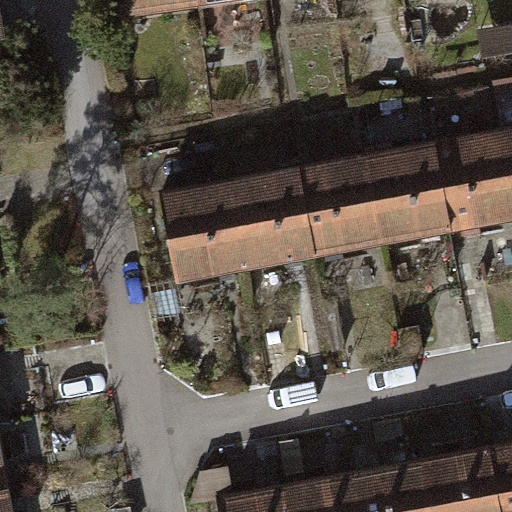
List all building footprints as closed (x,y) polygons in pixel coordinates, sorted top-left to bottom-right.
[(135,0),(137,13),(204,3),(203,0),(135,0)] [(511,21),(489,25),(496,61),(511,58),(511,21)] [(511,124),(498,127),(511,198),(511,124)] [(432,140),(449,232),(511,219),(511,198),(498,127),(432,140)] [(365,152),(382,245),(449,232),(432,140),(365,152)] [(298,165),(315,257),(382,245),(365,152),(298,165)] [(231,178),(248,270),(315,257),(298,165),(231,178)] [(164,190),(182,282),(248,270),(231,178),(164,190)] [(0,355),(0,354),(0,426),(13,424),(0,355)] [(13,424),(0,426),(0,497),(25,493),(13,424)] [(511,511),(511,442),(490,446),(502,511),(511,511)] [(421,459),(431,511),(502,511),(490,446),(421,459)] [(353,472),(360,511),(431,511),(421,459),(353,472)] [(216,500),(218,511),(289,511),(284,485),(235,494),(230,467),(210,470),(192,496),(193,505),(216,500)] [(284,485),(289,511),(360,511),(353,472),(284,485)] [(28,511),(25,493),(0,497),(0,511),(28,511)]
